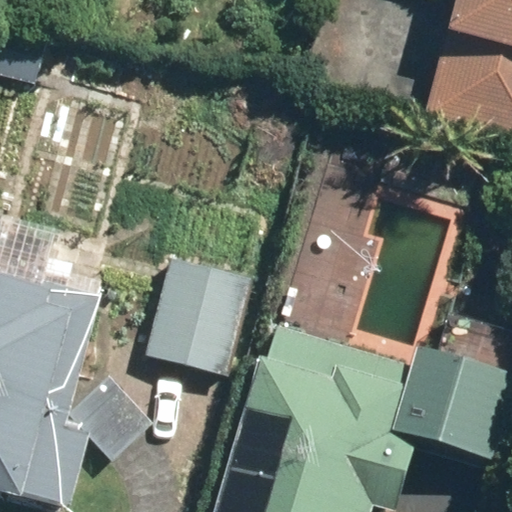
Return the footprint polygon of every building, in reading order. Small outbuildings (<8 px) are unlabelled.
[(511,0),(473,0),(443,106),(511,125),(511,0)] [(0,240),(7,212),(0,210),(0,467),(92,491),(105,441),(165,406),(110,365),(108,303),(0,275),(0,240)] [(258,287),(174,264),(149,356),(234,378),(258,287)] [(358,326),(277,308),(231,511),(380,511),(386,486),(431,496),(446,428),(507,441),(511,430),(511,359),(418,339),(358,326)] [(511,511),(511,485),(508,485),(501,511),(511,511)]
